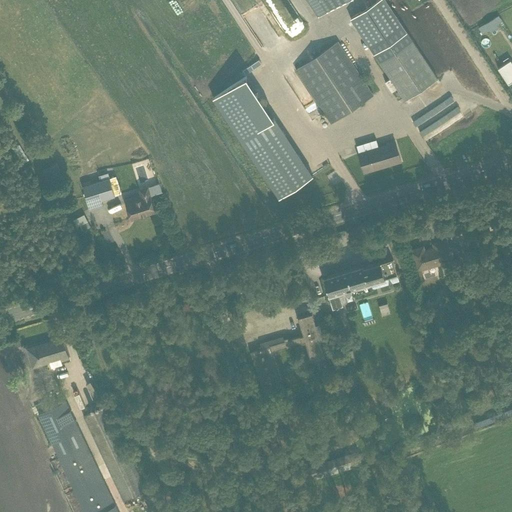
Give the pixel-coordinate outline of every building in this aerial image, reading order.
[(234,0),(247,23),(242,25),(257,51),(270,43),(245,0),(234,0)] [(308,0),(319,15),(340,0),(308,0)] [(404,99),(437,78),(384,0),(374,0),(350,16),(390,78),(385,81),(392,91),(396,88),(398,90),(395,92),(398,97),(401,95),(404,99)] [(294,26),(280,2),(268,9),(281,33),(294,26)] [(331,123),(373,94),(338,40),(296,69),(331,123)] [(507,82),(511,80),(511,64),(506,67),(502,61),(498,63),(507,82)] [(312,173),(245,74),(211,97),(278,197),(312,173)] [(365,171),(401,160),(394,139),(358,151),(365,171)] [(22,163),(28,159),(19,144),(13,147),(22,163)] [(41,168),(48,184),(63,177),(56,162),(41,168)] [(102,200),(115,196),(107,173),(98,175),(100,179),(88,183),(87,180),(82,182),(90,209),(103,205),(102,200)] [(130,219),(155,211),(151,195),(162,191),(159,182),(148,186),(148,185),(138,189),(139,193),(124,198),(130,219)] [(490,230),(496,228),(490,208),(484,210),(490,230)] [(83,229),(90,226),(83,214),(73,219),(76,226),(80,224),(83,229)] [(480,247),(490,245),(485,227),(475,230),(473,224),(464,227),(465,233),(464,233),(470,255),(481,251),(480,247)] [(411,249),(420,280),(425,279),(422,269),(451,260),(445,239),(434,243),(435,246),(423,250),(422,246),(411,249)] [(365,256),(375,253),(372,243),(361,246),(365,256)] [(369,283),(387,277),(386,276),(397,273),(392,257),(364,266),(364,264),(324,276),(330,293),(328,293),(332,308),(343,305),(339,292),(352,288),(354,293),(371,288),(369,283)] [(461,302),(470,308),(475,301),(467,295),(461,302)] [(425,314),(434,311),(431,302),(423,304),(425,314)] [(350,305),(354,320),(361,318),(357,303),(350,305)] [(419,322),(424,320),(420,307),(414,308),(419,322)] [(311,361),(325,357),(317,329),(320,328),(318,324),(316,324),(312,313),(298,317),(303,334),(288,339),(288,337),(284,338),(283,335),(269,340),(270,344),(270,346),(251,352),(261,387),(259,388),(262,396),(267,395),(264,387),(281,381),(272,350),(286,346),(287,347),(291,346),(290,344),(305,340),(311,361)] [(61,361),(68,359),(61,336),(54,338),(54,340),(27,349),(33,367),(50,362),(51,368),(62,364),(61,361)] [(83,511),(118,511),(66,400),(38,414),(83,511)]
